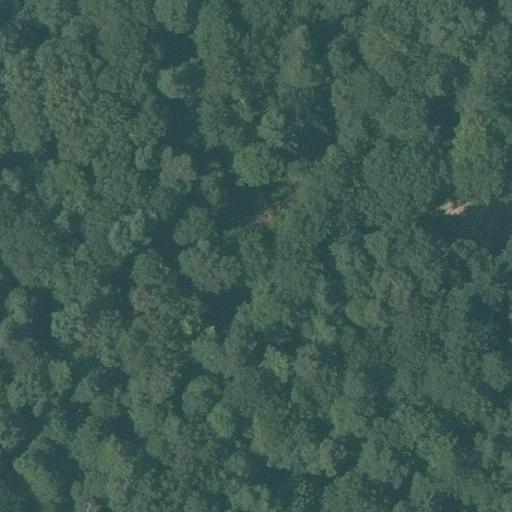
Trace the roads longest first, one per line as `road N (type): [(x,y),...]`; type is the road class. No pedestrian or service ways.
road 1 (unclassified): [(0,381),(373,241),(432,200),(511,83)]
road 2 (track): [(432,200),(446,511)]
